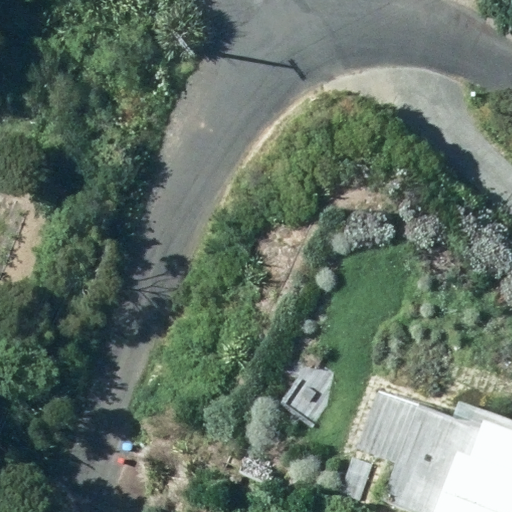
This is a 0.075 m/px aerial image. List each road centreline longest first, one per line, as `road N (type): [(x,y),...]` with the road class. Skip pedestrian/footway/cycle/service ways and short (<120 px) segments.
road 1 (residential): [(312,33),(244,88),(214,141),(64,511)]
road 2 (residential): [(511,78),(405,29),(357,22),(312,33)]
